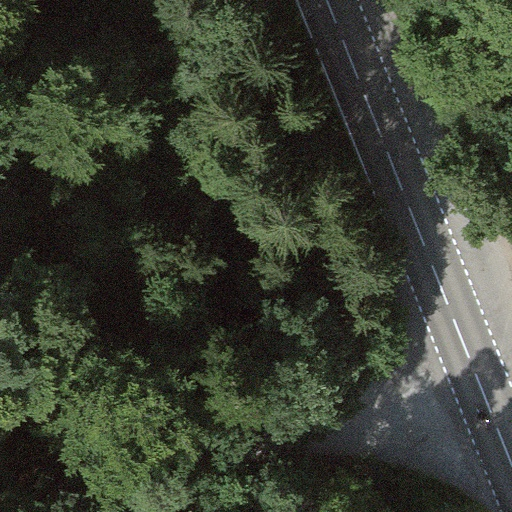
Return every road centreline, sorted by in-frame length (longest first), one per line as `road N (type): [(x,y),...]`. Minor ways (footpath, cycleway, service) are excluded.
road 1 (track): [(0,350),(49,408),(172,447),(469,424),(490,403)]
road 2 (tertiary): [(511,454),(332,0)]
